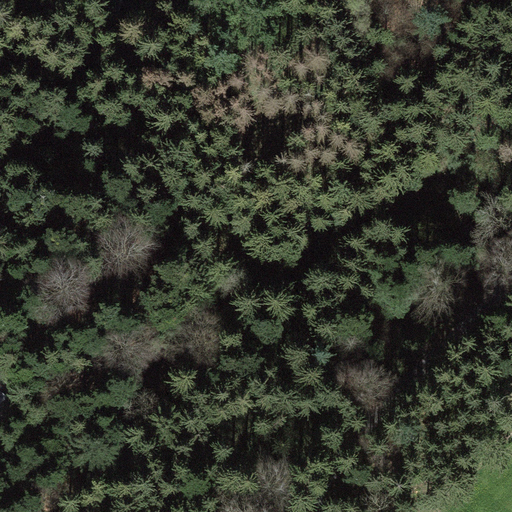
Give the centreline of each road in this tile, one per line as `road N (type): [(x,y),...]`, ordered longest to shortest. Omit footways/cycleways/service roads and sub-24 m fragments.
road 1 (track): [(343,0),(176,208),(0,368)]
road 2 (unclassified): [(511,278),(351,433),(309,511)]
